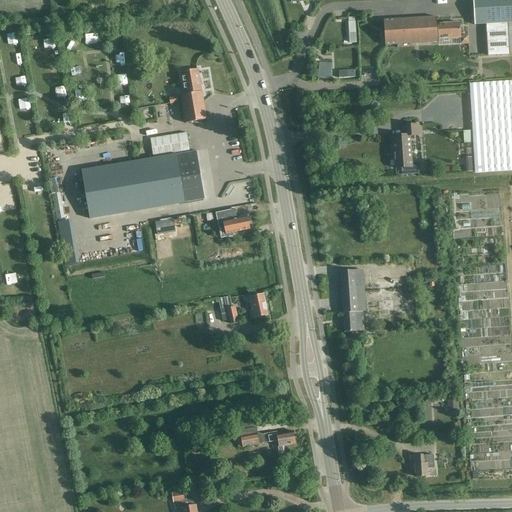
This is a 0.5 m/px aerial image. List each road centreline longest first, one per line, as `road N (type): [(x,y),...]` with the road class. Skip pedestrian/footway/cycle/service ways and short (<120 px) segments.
road 1 (tertiary): [(338,511),(262,93),(222,0)]
road 2 (unclassified): [(359,511),(511,503)]
